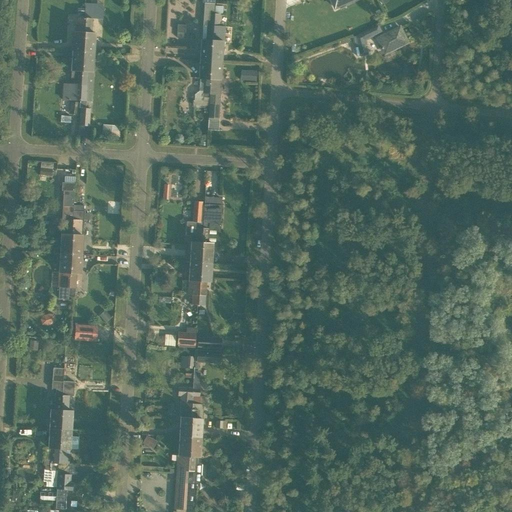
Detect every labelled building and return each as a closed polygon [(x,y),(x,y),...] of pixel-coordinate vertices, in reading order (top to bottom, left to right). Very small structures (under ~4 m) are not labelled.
[(203,40),(202,59),(212,59),(215,14),(215,0),(203,0),(203,3),(205,3),(203,26),(208,26),(207,41),(203,40)] [(331,0),(335,9),(344,4),(341,0),(350,0),(351,1),(352,0),(331,0)] [(212,59),(223,60),(225,42),(220,41),(222,14),(215,14),(212,59)] [(72,51),(82,52),(84,18),(78,18),(77,33),(73,32),(72,51)] [(82,52),(94,52),(95,34),(91,33),(92,18),(84,18),(82,52)] [(356,38),(353,39),(354,45),(358,44),(360,56),(369,54),(365,41),(365,39),(373,36),(382,32),(379,26),(370,30),(356,37),(356,38)] [(400,28),(391,32),(379,38),(386,53),(407,42),(400,28)] [(72,51),(70,70),(71,70),(71,78),(74,78),(73,97),(73,100),(79,101),(82,52),(72,51)] [(92,71),(94,52),(82,52),(79,101),(79,108),(80,108),(79,126),(88,126),(90,109),(86,108),(86,98),(88,71),(92,71)] [(193,107),(210,108),(212,59),(202,59),(200,78),(201,78),(200,91),(204,91),(204,97),(203,101),(194,100),(193,107)] [(222,79),(223,60),(212,59),(210,108),(209,118),(208,130),(219,130),(220,119),(221,94),(220,94),(221,79),(222,79)] [(241,70),(240,80),(256,81),(256,70),(241,70)] [(71,102),(69,114),(77,115),(78,103),(71,102)] [(102,124),(102,136),(120,137),(120,125),(102,124)] [(62,182),(61,190),(63,191),(61,220),(69,220),(69,215),(73,215),(73,211),(73,206),(74,182),(66,182),(64,182),(62,182)] [(201,211),(202,202),(194,202),(193,222),(196,222),(195,236),(191,235),(191,242),(190,242),(189,261),(200,262),(203,211),(201,211)] [(220,225),(221,204),(202,202),(201,211),(203,211),(200,262),(211,262),(213,225),(220,225)] [(73,211),(73,215),(70,254),(81,254),(83,236),(82,236),(84,211),(73,211)] [(61,220),(59,253),(70,254),(73,215),(69,215),(69,220),(61,220)] [(59,253),(58,272),(58,287),(59,287),(59,298),(67,299),(68,296),(70,254),(59,253)] [(80,273),(81,254),(70,254),(68,296),(74,297),(76,273),(80,273)] [(197,305),(200,262),(189,261),(187,294),(192,295),(191,304),(197,305)] [(197,305),(204,305),(205,296),(206,281),(210,281),(211,262),(200,262),(197,305)] [(43,315),(40,319),(42,324),(47,326),(52,324),(56,320),(54,315),(49,314),(43,315)] [(75,325),(74,339),(96,341),(97,327),(75,325)] [(195,333),(178,332),(178,344),(194,345),(195,333)] [(207,337),(206,348),(220,348),(221,338),(207,337)] [(197,361),(205,362),(219,363),(220,353),(206,352),(197,351),(197,361)] [(180,368),(193,369),(194,357),(181,356),(180,368)] [(63,368),(53,368),(51,388),(55,388),(54,410),(50,410),(49,429),(60,429),(63,368)] [(63,381),(60,429),(71,430),(72,411),(68,411),(69,396),(73,396),(74,382),(63,381)] [(180,418),(179,436),(190,437),(193,388),(179,388),(178,395),(181,395),(180,418)] [(193,388),(190,437),(200,438),(202,410),(198,410),(199,389),(193,388)] [(57,465),(60,429),(49,429),(48,447),(52,448),(51,464),(57,465)] [(57,465),(57,466),(65,467),(65,460),(69,460),(70,449),(78,450),(79,437),(70,437),(71,430),(60,429),(57,465)] [(145,435),(142,443),(153,448),(156,440),(145,435)] [(176,483),(174,509),(185,509),(187,483),(190,437),(179,436),(176,483)] [(198,482),(200,438),(190,437),(187,483),(185,509),(185,511),(194,511),(195,500),(193,500),(194,482),(198,482)] [(45,447),(43,464),(51,464),(52,448),(48,447),(45,447)] [(44,469),(43,482),(46,482),(56,483),(57,474),(57,470),(44,469)] [(56,483),(56,500),(56,501),(65,502),(66,490),(72,490),(72,483),(70,483),(70,475),(57,474),(56,483)] [(39,499),(55,500),(55,491),(39,491),(39,499)]
